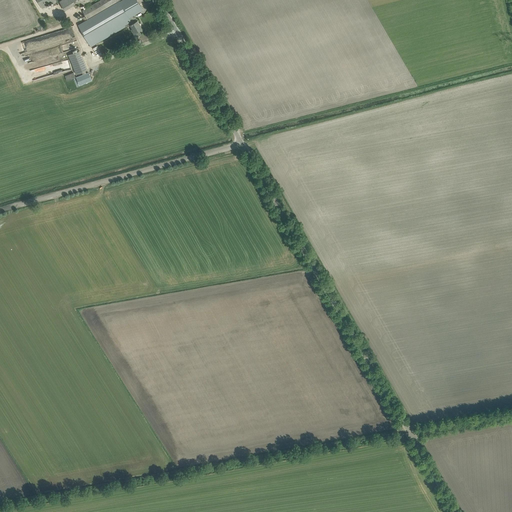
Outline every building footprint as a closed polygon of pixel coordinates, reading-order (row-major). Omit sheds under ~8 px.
[(37,0),(42,8),(53,1),(54,3),(57,2),(55,0),(62,0),(60,1),(65,10),(78,2),(80,6),(84,4),(86,8),(82,10),(88,19),(120,0),(37,0)] [(122,0),(79,25),(91,46),(126,26),(127,25),(127,27),(131,25),(133,28),(135,32),(133,33),(136,37),(138,36),(141,34),(139,30),(142,29),(138,21),(137,21),(133,15),(143,10),(137,0),(122,0)] [(76,74),(87,70),(79,51),(68,55),(76,74)] [(44,78),(42,68),(31,70),(32,80),(44,78)] [(89,72),(77,77),(79,84),(91,79),(89,72)] [(503,251),(511,248),(511,239),(501,242),(503,251)]
